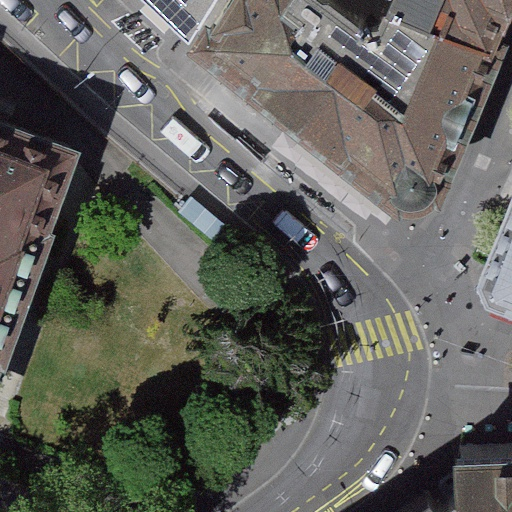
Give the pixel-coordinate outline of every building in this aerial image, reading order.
[(154,0),(194,40),(218,0),(154,0)] [(331,155),(368,56),(291,0),(247,0),(209,62),(331,155)] [(392,0),(368,56),(331,155),(434,233),(507,39),(418,0),(392,0)] [(511,0),(418,0),(507,39),(511,25),(511,0)] [(0,133),(0,366),(77,162),(0,133)] [(511,200),(480,277),(490,296),(511,304),(511,200)] [(511,511),(511,456),(457,456),(457,476),(461,511),(511,511)] [(461,511),(457,476),(401,511),(461,511)]
